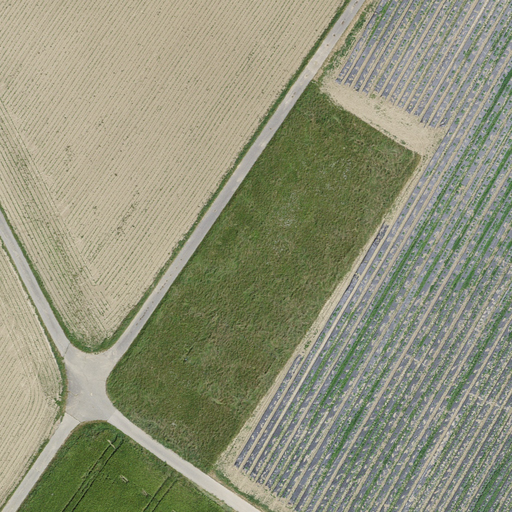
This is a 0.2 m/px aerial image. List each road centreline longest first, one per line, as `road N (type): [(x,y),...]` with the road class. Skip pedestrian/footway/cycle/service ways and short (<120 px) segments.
road 1 (track): [(360,0),(86,395)]
road 2 (track): [(86,395),(256,511)]
road 3 (track): [(0,222),(86,395)]
road 4 (track): [(86,395),(7,511)]
